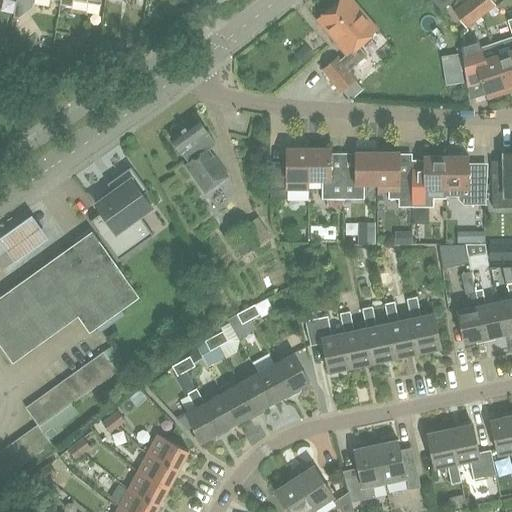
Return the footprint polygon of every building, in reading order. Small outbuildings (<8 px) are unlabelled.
[(351,0),(339,0),(317,19),(347,54),(339,61),(336,58),(323,70),(341,92),(356,79),(349,71),(367,56),(358,46),(377,30),(351,0)] [(453,0),(433,0),(442,10),(453,0)] [(467,29),(497,6),(492,0),(470,0),(455,12),(467,29)] [(511,36),(493,43),(509,93),(511,92),(511,36)] [(509,93),(493,43),(481,47),(480,43),(463,49),(468,85),(470,85),(482,81),(488,100),(509,93)] [(84,45),(82,58),(94,59),(96,47),(84,45)] [(304,47),(295,54),(303,63),(311,56),(304,47)] [(462,70),(446,73),(448,85),(463,82),(462,70)] [(229,178),(210,150),(216,146),(198,121),(172,139),(189,164),(186,167),(205,195),(229,178)] [(271,181),(272,190),(288,190),(288,191),(310,191),(310,182),(310,149),(287,149),(287,162),(287,181),(271,181)] [(310,149),(310,182),(323,182),(323,200),(344,200),(344,175),(344,172),(332,172),(332,149),(310,149)] [(344,175),(344,200),(365,200),(365,186),(379,186),(379,153),(356,153),(356,175),(344,175)] [(379,186),(379,192),(390,192),(390,200),(400,200),(400,208),(413,208),(413,180),(413,176),(401,176),(401,153),(379,153),(379,186)] [(505,179),(493,179),(494,209),(511,208),(511,154),(505,155),(505,179)] [(413,180),(413,208),(429,208),(435,208),(435,200),(447,200),(447,197),(447,190),(447,157),(425,157),(425,160),(425,180),(413,180)] [(447,190),(447,197),(459,197),(459,200),(465,206),(486,205),(488,170),(469,170),(469,157),(447,157),(447,190)] [(157,202),(149,190),(131,166),(114,178),(120,187),(96,204),(115,231),(104,239),(118,260),(141,243),(130,227),(142,218),(140,215),(157,202)] [(272,190),(272,200),(288,200),(288,191),(288,190),(272,190)] [(1,237),(11,254),(16,262),(49,239),(31,217),(1,237)] [(242,256),(259,245),(246,225),(229,236),(242,256)] [(93,231),(0,298),(0,343),(14,363),(79,316),(90,332),(140,297),(93,231)] [(485,233),(471,233),(471,244),(485,244),(485,233)] [(465,243),(454,243),(458,263),(469,261),(465,243)] [(487,245),(467,245),(470,257),(487,255),(487,245)] [(476,290),(474,282),(473,282),(471,272),(461,274),(466,293),(468,294),(471,308),(458,311),(465,344),(486,339),(476,290)] [(511,333),(511,283),(508,285),(511,300),(499,302),(506,335),(511,333)] [(486,339),(506,335),(499,302),(487,305),(483,289),(476,290),(486,339)] [(412,319),(420,354),(442,349),(435,314),(422,317),(418,298),(408,300),(412,319)] [(390,324),(397,358),(420,354),(412,319),(400,322),(396,303),(385,305),(390,324)] [(255,304),(246,309),(252,319),(261,314),(255,304)] [(367,329),(375,363),(397,358),(390,324),(377,327),(373,308),(363,310),(367,329)] [(243,324),(252,319),(246,309),(237,314),(243,324)] [(345,334),(352,368),(375,363),(367,329),(355,332),(351,312),(341,315),(345,334)] [(352,368),(345,334),(333,336),(329,317),(306,322),(312,347),(323,344),(330,373),(352,368)] [(223,331),(214,335),(220,346),(228,341),(223,331)] [(220,346),(214,335),(205,340),(211,350),(220,346)] [(40,427),(119,372),(105,353),(27,408),(38,424),(0,451),(0,482),(53,445),(40,427)] [(276,364),(292,394),(311,384),(295,354),(276,364)] [(190,356),(181,361),(187,371),(196,366),(190,356)] [(187,371),(181,361),(180,361),(172,366),(178,376),(187,371)] [(258,374),(275,403),(292,394),(276,364),(258,374)] [(241,384),(257,413),(275,403),(258,374),(241,384)] [(223,394),(239,423),(257,413),(241,384),(223,394)] [(203,443),(221,433),(205,404),(196,389),(187,394),(196,409),(187,414),(187,416),(194,427),(203,443)] [(205,404),(221,433),(239,423),(223,394),(205,404)] [(110,417),(118,427),(126,421),(118,411),(110,417)] [(194,427),(187,416),(179,420),(188,430),(194,427)] [(511,416),(491,421),(499,455),(511,453),(511,416)] [(118,427),(110,417),(102,423),(110,433),(118,427)] [(474,425),(451,430),(458,464),(471,461),(475,481),(497,476),(491,451),(480,454),(474,425)] [(462,483),(458,464),(451,430),(428,435),(435,469),(448,466),(452,485),(462,483)] [(149,453),(180,470),(190,452),(159,435),(149,453)] [(76,443),(84,454),(91,448),(83,438),(76,443)] [(410,491),(422,488),(417,465),(405,467),(399,441),(377,446),(386,483),(407,479),(410,491)] [(84,454),(76,443),(68,449),(76,460),(84,454)] [(350,493),(353,504),(376,498),(373,486),(386,483),(377,446),(355,450),(361,477),(346,481),(350,493)] [(139,472),(170,488),(180,470),(149,453),(139,472)] [(49,465),(42,470),(50,480),(57,475),(49,465)] [(314,466),(295,479),(316,510),(335,498),(314,466)] [(50,480),(42,470),(35,475),(43,485),(50,480)] [(130,490),(160,506),(170,488),(139,472),(130,490)] [(289,511),(313,511),(316,510),(295,479),(276,492),(289,511)] [(123,509),(127,511),(157,511),(160,506),(130,490),(120,507),(123,509)] [(354,511),(353,504),(350,493),(335,502),(341,511),(354,511)]
